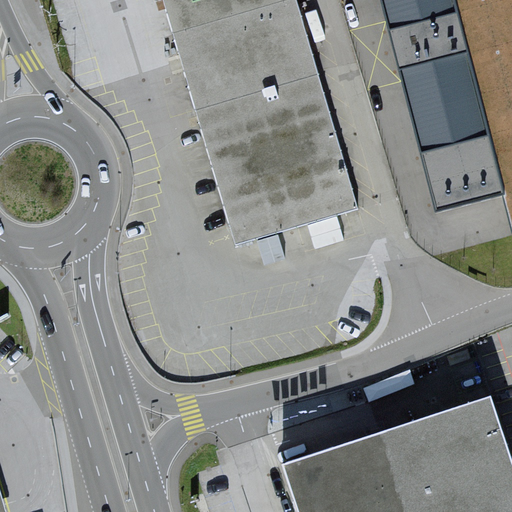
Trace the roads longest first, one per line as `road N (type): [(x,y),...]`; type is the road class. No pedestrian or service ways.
road 1 (residential): [(438,335),(382,204),(321,0)]
road 2 (secondary): [(28,254),(109,511)]
road 3 (residential): [(220,404),(333,375),(438,335)]
road 4 (secondary): [(113,372),(91,297),(94,221)]
road 5 (secondary): [(70,122),(27,61),(0,2)]
